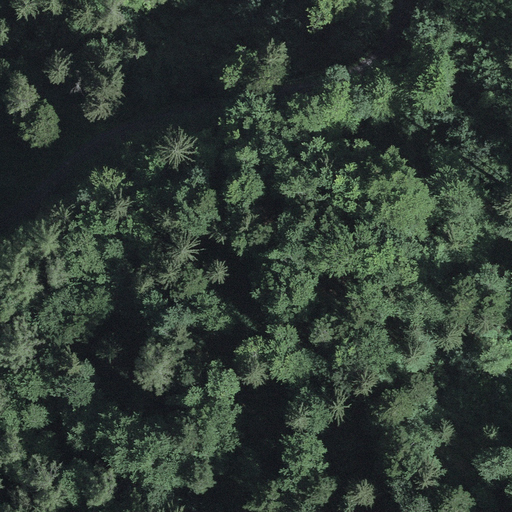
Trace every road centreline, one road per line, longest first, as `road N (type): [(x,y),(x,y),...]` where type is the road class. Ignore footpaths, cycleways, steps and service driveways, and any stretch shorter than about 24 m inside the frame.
road 1 (track): [(399,0),(392,41),(366,69),(330,85),(135,123),(82,151),(0,222)]
road 2 (track): [(76,511),(151,463),(232,440),(331,436),(428,438),(511,503)]
